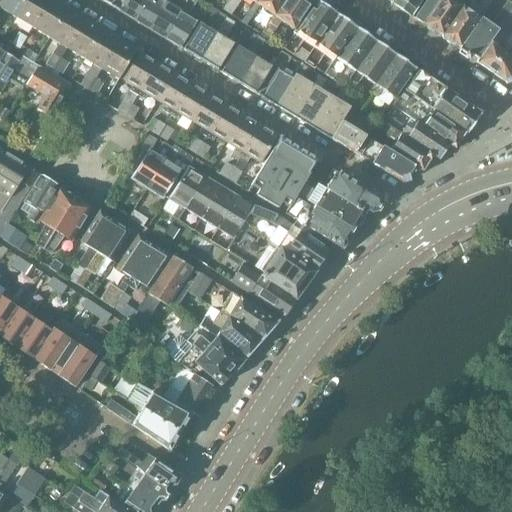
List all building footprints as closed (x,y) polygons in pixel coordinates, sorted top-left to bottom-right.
[(2,0),(0,4),(0,6),(16,16),(25,0),(2,0)] [(25,0),(16,16),(33,27),(49,0),(25,0)] [(49,0),(33,27),(51,37),(67,10),(51,0),(49,0)] [(103,0),(103,2),(119,12),(125,0),(103,0)] [(125,0),(119,12),(133,20),(145,0),(125,0)] [(145,0),(133,20),(150,30),(165,3),(166,0),(145,0)] [(166,0),(165,3),(150,30),(164,39),(180,12),(173,8),(178,0),(166,0)] [(188,0),(180,12),(164,39),(180,49),(196,22),(187,17),(195,4),(196,5),(198,2),(195,0),(188,0)] [(257,0),(228,0),(222,10),(230,15),(240,0),(249,0),(254,3),(255,4),(257,0)] [(274,17),(285,0),(258,0),(255,4),(254,3),(241,23),(245,26),(259,7),(274,17)] [(314,0),(285,0),(274,17),(260,35),(267,40),(275,30),(274,26),(278,20),(293,31),(314,0)] [(395,0),(392,4),(392,5),(411,18),(423,0),(395,0)] [(427,0),(413,20),(440,38),(466,0),(465,0),(427,0)] [(458,50),(483,14),(493,0),(481,0),(477,6),(468,0),(465,0),(466,0),(440,38),(458,50)] [(490,43),(504,22),(511,10),(511,5),(507,1),(493,21),(483,14),(458,50),(476,63),(490,43)] [(337,16),(317,2),(283,51),(292,57),(300,45),(310,52),(315,45),(316,45),(337,16)] [(183,50),(200,61),(216,34),(227,17),(209,7),(205,13),(215,19),(208,29),(199,24),(183,50)] [(51,37),(68,47),(84,20),(67,10),(51,37)] [(510,79),(511,64),(511,10),(504,22),(510,33),(505,41),(502,39),(496,47),(490,43),(476,63),(504,82),(510,79)] [(200,61),(217,71),(233,45),(223,38),(230,27),(231,27),(235,21),(227,16),(227,17),(216,34),(200,61)] [(356,29),(337,16),(316,45),(315,45),(310,52),(303,63),(313,69),(325,51),(336,59),(356,29)] [(68,47),(85,58),(101,30),(84,20),(68,47)] [(376,42),(356,29),(336,59),(335,59),(324,75),(332,80),(338,71),(335,68),(340,61),(354,72),(376,42)] [(80,86),(89,91),(119,41),(101,30),(85,58),(94,63),(80,86)] [(221,73),(238,84),(263,42),(254,37),(245,51),(237,46),(221,73)] [(119,41),(89,91),(96,95),(109,73),(119,79),(136,51),(119,41)] [(271,47),(263,42),(238,84),(255,94),(271,67),(262,62),(271,47)] [(396,57),(376,42),(349,79),(364,90),(351,109),(350,108),(341,123),(350,128),(373,96),(370,94),(396,57)] [(62,57),(54,52),(46,65),(54,70),(62,57)] [(258,96),(276,107),(295,75),(298,69),(301,65),(299,64),(297,67),(296,67),(294,69),(283,63),(287,56),(279,52),(258,96)] [(0,92),(12,73),(28,83),(39,65),(23,55),(19,62),(4,53),(0,60),(0,92)] [(117,112),(125,116),(157,64),(139,53),(122,80),(132,86),(117,112)] [(70,62),(62,57),(54,70),(62,75),(70,62)] [(415,70),(396,57),(370,94),(373,96),(376,99),(382,90),(394,99),(415,70)] [(147,96),(157,102),(174,74),(157,64),(125,116),(132,121),(147,96)] [(319,76),(301,65),(298,69),(295,75),(276,107),(294,118),(313,86),(314,84),(319,76)] [(33,89),(46,96),(37,110),(51,119),(59,105),(60,105),(71,85),(45,69),(33,89)] [(481,115),(418,72),(409,85),(405,92),(420,103),(465,133),(467,135),(481,115)] [(151,133),(159,138),(191,84),(174,74),(157,102),(167,107),(151,133)] [(182,116),(192,122),(208,95),(191,84),(159,138),(166,142),(182,116)] [(294,118),(312,129),(312,128),(338,87),(335,86),(333,90),(331,89),(327,95),(313,86),(294,118)] [(330,140),(341,123),(350,108),(356,98),(338,87),(312,128),(330,140)] [(192,122),(209,133),(225,105),(208,95),(192,122)] [(416,122),(451,142),(456,145),(465,133),(453,126),(420,103),(410,119),(416,122)] [(209,133),(226,143),(242,115),(225,105),(209,133)] [(451,142),(416,122),(410,119),(402,114),(400,118),(390,111),(387,117),(391,119),(387,126),(433,153),(440,157),(447,145),(449,146),(451,142)] [(226,143),(243,153),(259,126),(242,115),(226,143)] [(365,138),(365,137),(373,127),(358,117),(350,128),(341,123),(330,140),(355,154),(365,138)] [(421,172),(433,153),(387,126),(382,123),(377,130),(396,141),(389,152),(416,169),(421,172)] [(44,132),(31,124),(17,149),(29,157),(44,132)] [(259,126),(243,153),(260,164),(277,137),(259,126)] [(367,162),(378,145),(365,137),(355,154),(367,162)] [(298,149),(280,138),(251,186),(252,187),(255,181),(262,186),(255,196),(266,203),(298,149)] [(192,143),(185,155),(193,159),(200,148),(192,143)] [(172,149),(164,144),(158,152),(160,153),(158,157),(149,151),(131,179),(147,189),(172,149)] [(416,169),(378,145),(367,162),(402,183),(409,182),(416,169)] [(174,147),(172,149),(147,189),(163,199),(180,172),(168,164),(178,149),(174,147)] [(200,148),(193,159),(201,164),(208,153),(200,148)] [(317,163),(318,161),(299,150),(298,149),(266,203),(277,209),(284,199),(291,203),(284,214),(285,215),(307,179),(317,163)] [(0,181),(13,159),(0,151),(0,181)] [(13,159),(0,181),(0,212),(1,213),(28,169),(13,159)] [(185,211),(205,179),(193,172),(198,163),(193,159),(168,201),(179,207),(172,219),(178,222),(185,211)] [(325,183),(327,179),(332,171),(332,170),(321,163),(310,181),(311,181),(322,188),(325,183)] [(28,169),(1,213),(0,213),(0,235),(13,215),(38,174),(28,169)] [(325,183),(322,188),(324,189),(326,190),(328,191),(329,192),(364,214),(366,210),(371,213),(376,212),(381,203),(379,198),(375,196),(339,174),(334,183),(327,179),(325,183)] [(24,203),(41,214),(42,214),(58,187),(41,176),(24,203)] [(185,211),(201,221),(221,188),(205,179),(185,211)] [(328,191),(326,190),(324,189),(322,188),(311,181),(305,192),(301,198),(318,209),(353,231),(364,214),(329,192),(328,191)] [(75,197),(58,187),(42,214),(37,221),(44,225),(34,245),(42,250),(75,197)] [(201,221),(217,231),(238,198),(221,188),(201,221)] [(75,197),(42,250),(51,255),(65,238),(72,243),(92,208),(75,197)] [(238,198),(217,231),(233,240),(234,241),(244,225),(254,208),(238,198)] [(307,228),(311,230),(310,231),(312,233),(313,231),(342,250),(353,231),(318,209),(301,198),(295,208),(289,217),(296,221),(295,223),(297,224),(298,223),(307,228)] [(329,252),(308,238),(312,233),(310,231),(311,230),(298,223),(297,224),(295,223),(293,228),(275,216),(254,208),(244,225),(292,257),(315,272),(329,252)] [(115,222),(99,212),(80,243),(89,248),(78,266),(86,271),(115,222)] [(131,231),(115,222),(86,271),(95,277),(105,259),(112,262),(131,231)] [(292,257),(244,225),(234,241),(233,240),(226,252),(261,275),(260,277),(295,299),(298,295),(299,296),(315,272),(292,257)] [(155,246),(138,236),(116,269),(125,275),(120,282),(130,288),(155,246)] [(173,257),(155,246),(130,288),(136,292),(141,284),(151,291),(173,257)] [(24,262),(17,257),(11,266),(18,271),(24,262)] [(192,269),(173,257),(149,295),(167,306),(173,299),(182,284),(192,269)] [(31,267),(24,262),(18,271),(26,276),(31,267)] [(231,282),(283,316),(295,299),(260,277),(242,265),(235,276),(231,282)] [(59,282),(52,278),(46,286),(53,291),(59,282)] [(66,287),(59,282),(53,291),(61,296),(66,287)] [(190,285),(186,291),(199,300),(203,294),(190,285)] [(261,340),(277,322),(231,293),(222,287),(212,302),(221,308),(219,313),(261,340)] [(0,333),(17,308),(0,297),(0,296),(0,333)] [(81,307),(106,323),(111,316),(86,299),(81,307)] [(173,299),(167,306),(173,311),(179,303),(173,299)] [(17,308),(0,333),(0,337),(15,348),(34,319),(17,308)] [(246,358),(261,340),(219,313),(212,323),(197,314),(192,323),(216,337),(219,334),(246,358)] [(34,319),(15,348),(32,359),(51,331),(34,319)] [(103,348),(60,319),(51,331),(32,359),(75,388),(103,348)] [(221,387),(243,361),(216,337),(209,345),(194,333),(188,340),(182,337),(178,338),(168,349),(169,356),(177,363),(191,370),(195,365),(221,387)] [(99,362),(90,376),(100,383),(109,369),(99,362)] [(189,372),(181,368),(164,396),(176,403),(185,409),(199,419),(217,390),(221,387),(195,365),(191,370),(189,372)] [(90,377),(80,392),(87,397),(97,382),(90,377)] [(179,433),(190,414),(184,411),(137,384),(127,401),(142,410),(179,433)] [(168,451),(179,433),(142,410),(136,418),(110,401),(105,409),(168,451)] [(1,456),(0,457),(0,471),(1,473),(9,461),(15,452),(9,448),(2,457),(1,456)] [(130,458),(121,451),(117,457),(126,463),(130,458)] [(177,475),(148,455),(136,472),(143,477),(165,490),(169,486),(174,485),(178,480),(177,476),(177,475)] [(16,466),(9,461),(1,473),(8,477),(16,466)] [(166,495),(165,490),(143,477),(138,484),(130,479),(125,487),(154,505),(157,501),(162,500),(166,495)] [(0,509),(8,498),(0,491),(0,489),(1,487),(0,486),(0,509)] [(93,511),(128,511),(121,508),(108,498),(102,507),(75,487),(69,496),(93,511)] [(150,511),(150,510),(154,505),(125,487),(120,495),(127,500),(121,508),(128,511),(150,511)] [(93,511),(69,496),(63,504),(74,511),(93,511)] [(0,509),(0,511),(18,511),(21,507),(8,498),(0,509)]
